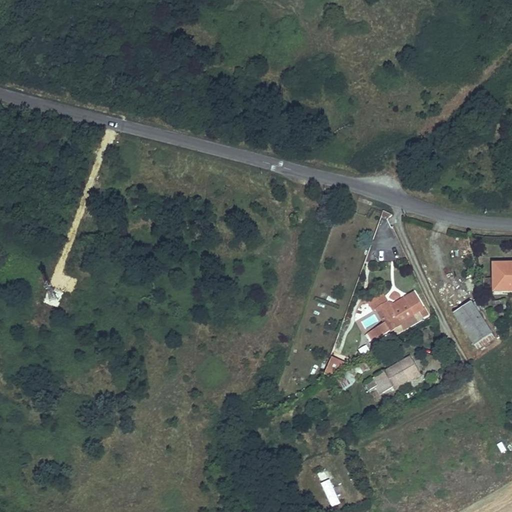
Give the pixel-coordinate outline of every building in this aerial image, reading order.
[(511,263),(494,264),(494,291),(511,291),(511,263)] [(484,292),(492,292),(492,278),(484,278),(484,292)] [(388,302),(377,309),(385,322),(373,329),(378,338),(397,327),(402,324),(404,328),(428,314),(415,292),(405,298),(396,304),(395,303),(394,302),(392,301),(391,301),(390,301),(388,302)] [(388,302),(383,295),(370,303),(374,310),(377,309),(388,302)] [(454,312),(478,349),(496,337),(472,300),(454,312)] [(367,346),(359,349),(362,356),(370,352),(367,346)] [(348,365),(332,357),(324,375),(329,377),(348,365)] [(393,386),(395,389),(421,374),(412,357),(365,382),(370,392),(376,388),(379,394),(393,386)] [(381,397),(395,389),(393,386),(379,394),(381,397)] [(393,400),(386,404),(388,408),(390,407),(392,410),(397,407),(393,400)] [(331,507),(343,503),(337,488),(334,489),(330,480),(321,483),(331,507)]
